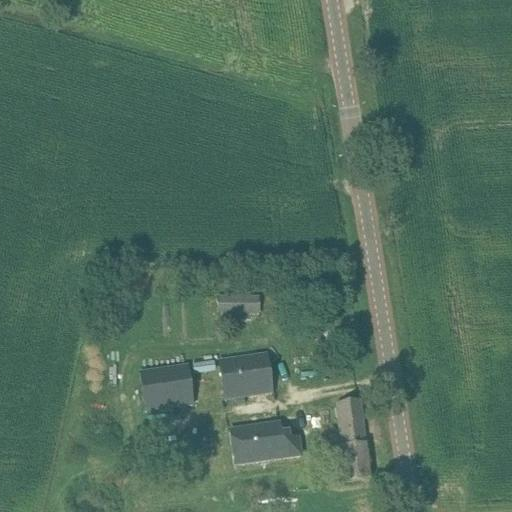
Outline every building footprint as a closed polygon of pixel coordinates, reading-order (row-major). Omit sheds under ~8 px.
[(215,295),(215,316),(258,315),(257,294),(215,295)] [(264,356),(216,362),(222,402),(271,396),(264,356)] [(187,371),(140,377),(144,410),(192,403),(187,371)] [(340,453),(344,483),(369,480),(360,401),(335,404),(341,453),(340,453)] [(279,424),(227,432),(232,469),(300,459),(297,439),(288,441),(287,436),(281,437),(279,424)]
